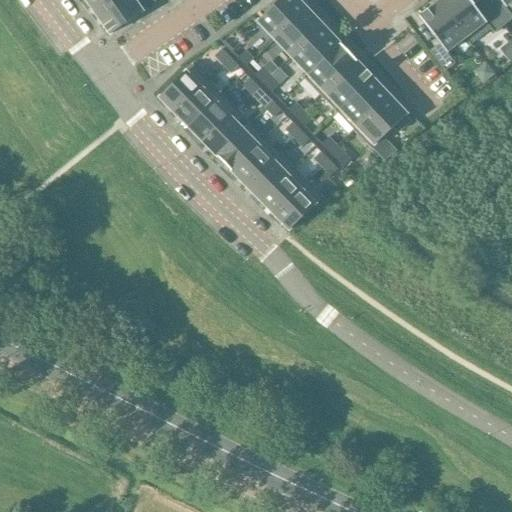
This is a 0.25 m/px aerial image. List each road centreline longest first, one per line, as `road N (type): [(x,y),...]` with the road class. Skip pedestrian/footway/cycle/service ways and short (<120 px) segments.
road 1 (unclassified): [(511,438),(417,383),(302,294),(99,76)]
road 2 (tertiary): [(349,511),(0,340)]
road 3 (residential): [(207,0),(99,76)]
